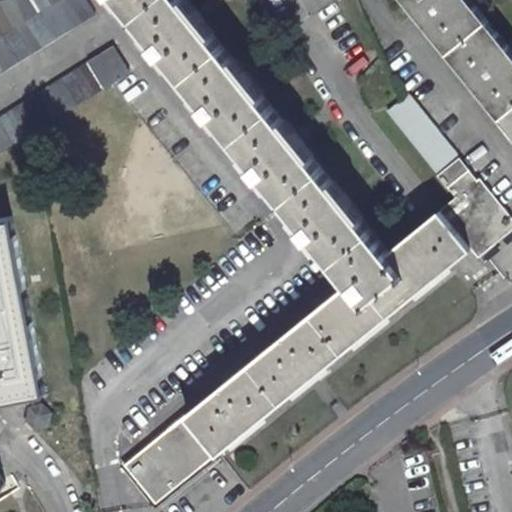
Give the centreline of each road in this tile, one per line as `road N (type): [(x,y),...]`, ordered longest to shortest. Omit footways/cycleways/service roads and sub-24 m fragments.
road 1 (unclassified): [(119,511),(101,413),(300,249),(120,15)]
road 2 (unclassified): [(285,0),(413,192)]
road 3 (unknown): [(511,170),(380,0)]
road 4 (unclassified): [(362,439),(511,336)]
road 5 (unclassified): [(0,89),(120,15)]
